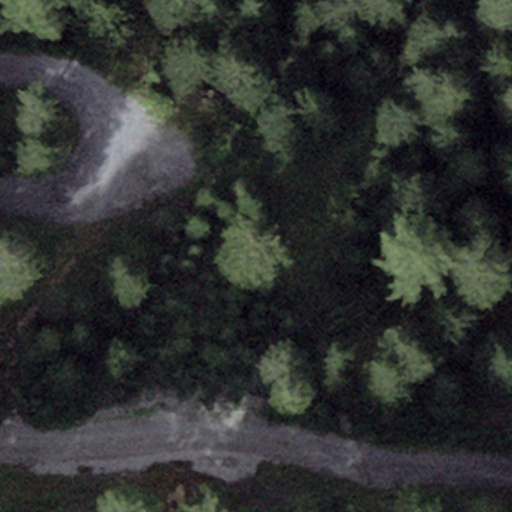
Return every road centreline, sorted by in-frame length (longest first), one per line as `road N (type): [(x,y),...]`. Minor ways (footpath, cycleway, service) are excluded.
road 1 (track): [(511,480),(206,432),(0,450)]
road 2 (track): [(0,206),(63,209),(114,169),(107,114),(45,75),(0,68)]
